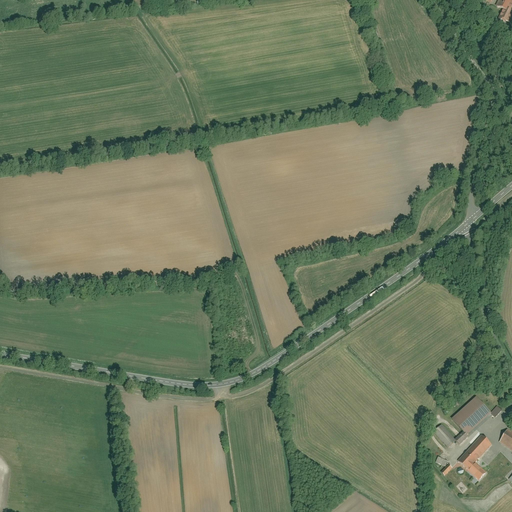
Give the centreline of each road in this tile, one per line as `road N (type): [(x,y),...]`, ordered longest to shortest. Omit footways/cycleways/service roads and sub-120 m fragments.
road 1 (secondary): [(0,354),(196,386),(232,382),(264,368),(468,224)]
road 2 (residential): [(511,369),(482,309),(468,224)]
